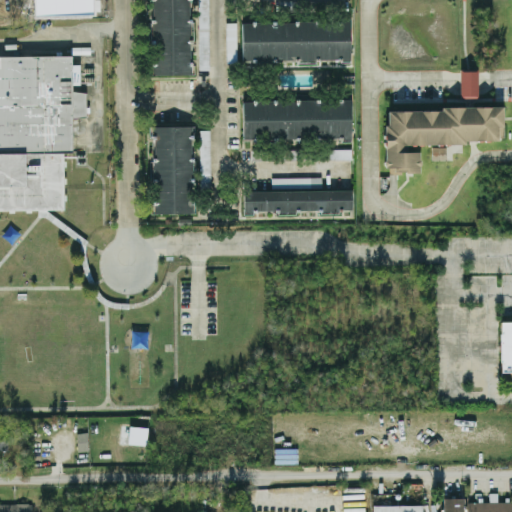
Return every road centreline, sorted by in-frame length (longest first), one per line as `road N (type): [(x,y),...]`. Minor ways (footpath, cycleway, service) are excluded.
road 1 (residential): [(0,476),(511,470)]
road 2 (residential): [(123,0),(127,222)]
